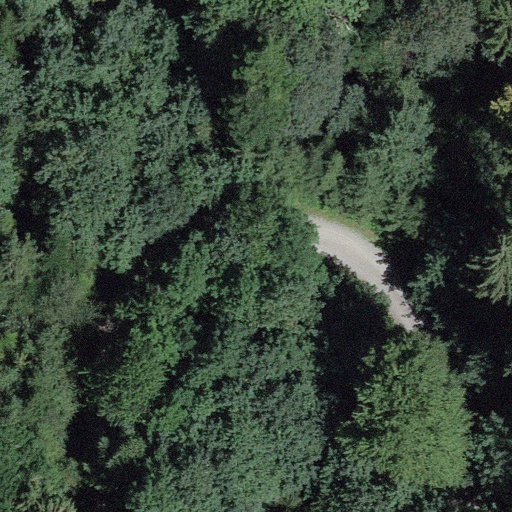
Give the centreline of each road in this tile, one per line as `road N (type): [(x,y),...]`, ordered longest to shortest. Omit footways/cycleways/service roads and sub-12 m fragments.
road 1 (track): [(148,282),(188,241),(258,227),(323,234),(393,268),(441,364),(470,511)]
road 2 (track): [(105,511),(98,431),(107,357),(148,282)]
